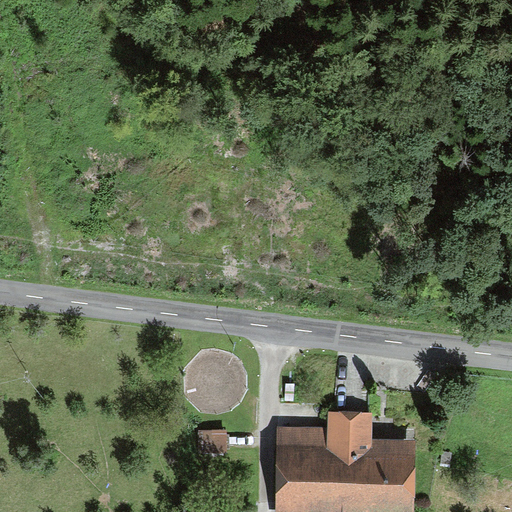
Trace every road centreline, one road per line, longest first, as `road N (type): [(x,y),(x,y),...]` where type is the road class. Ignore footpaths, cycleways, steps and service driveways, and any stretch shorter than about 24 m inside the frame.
road 1 (tertiary): [(0,291),(511,357)]
road 2 (track): [(265,511),(259,324)]
